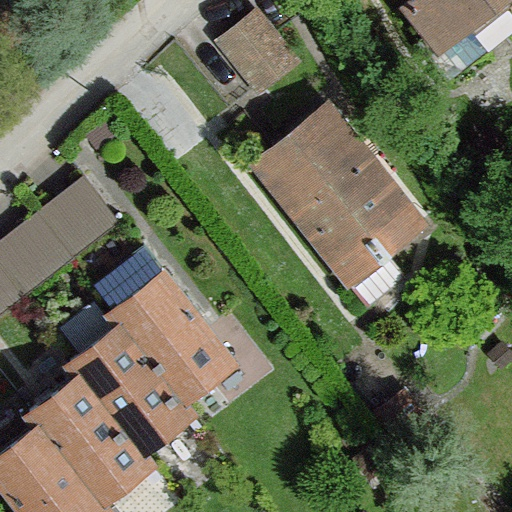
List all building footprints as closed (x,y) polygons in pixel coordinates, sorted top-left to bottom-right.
[(416,0),(411,3),(442,45),(496,0),(416,0)] [(272,31),(258,14),(225,41),(262,87),(294,60),(272,31)] [(329,104),(262,157),(350,277),(387,248),(423,221),(329,104)] [(86,172),(0,239),(0,313),(121,217),(86,172)] [(115,307),(164,268),(146,245),(96,283),(115,307)] [(409,276),(387,248),(350,277),(372,305),(409,276)] [(115,307),(124,319),(185,397),(234,359),(164,268),(115,307)] [(75,358),(83,368),(143,449),(194,409),(185,397),(124,319),(75,358)] [(42,420),(103,498),(153,462),(143,449),(83,368),(31,407),(42,420)] [(424,410),(405,387),(381,404),(400,429),(424,410)] [(103,498),(42,420),(0,453),(0,467),(34,511),(112,511),(114,511),(103,498)]
